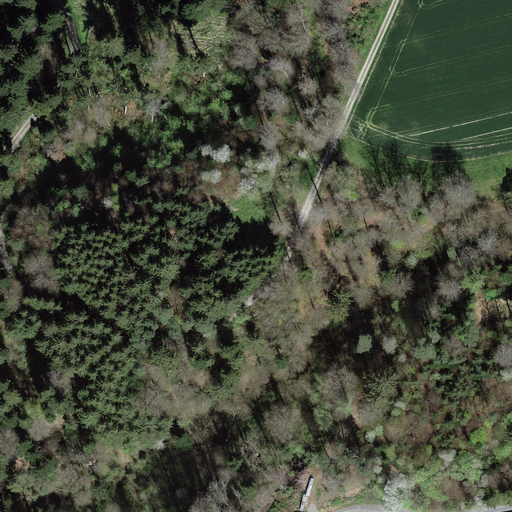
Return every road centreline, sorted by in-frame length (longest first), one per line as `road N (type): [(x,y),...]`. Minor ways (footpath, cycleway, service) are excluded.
road 1 (track): [(0,245),(15,280),(95,315),(134,344),(160,349),(203,336),(281,268),(395,0)]
road 2 (track): [(51,0),(69,27),(67,71),(0,165)]
